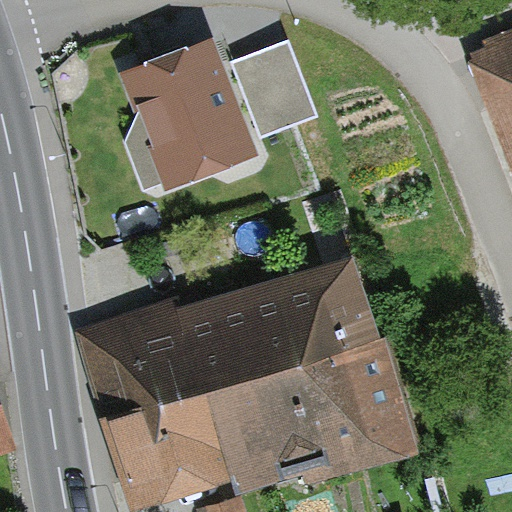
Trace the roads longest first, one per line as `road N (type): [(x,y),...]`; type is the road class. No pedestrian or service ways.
road 1 (tertiary): [(69,511),(0,97)]
road 2 (residential): [(511,268),(443,97),(409,54),(329,0)]
